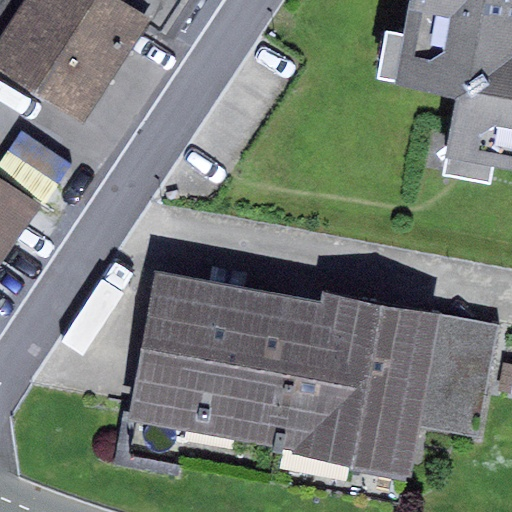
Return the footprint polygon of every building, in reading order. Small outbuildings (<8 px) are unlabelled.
[(0,62),(82,117),(149,17),(123,0),(22,0),(0,33),(0,62)] [(0,0),(0,33),(22,0),(0,0)] [(123,0),(149,17),(176,35),(200,0),(123,0)] [(511,0),(410,0),(405,33),(386,28),(378,75),(460,95),(443,173),(492,182),(496,162),(511,165),(511,0)] [(0,263),(40,205),(0,177),(0,263)] [(157,272),(128,417),(412,474),(422,424),(477,435),(499,323),(323,288),(319,305),(157,272)] [(511,364),(504,363),(499,390),(511,392),(511,364)]
